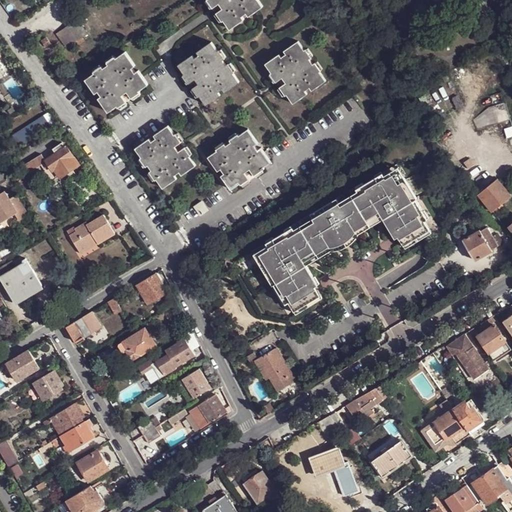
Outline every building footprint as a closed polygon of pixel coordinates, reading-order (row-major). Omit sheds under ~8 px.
[(231,31),(245,22),(243,19),(241,16),(247,13),(248,15),(250,18),(264,9),(258,0),(209,0),(210,1),(209,2),(214,10),(217,9),(220,13),(217,15),(224,23),(225,23),(231,31)] [(68,48),(89,34),(79,20),(58,34),(68,48)] [(43,41),(47,47),(51,43),(47,38),(43,41)] [(207,105),(220,96),(219,93),(217,91),(222,88),(223,90),(225,93),(240,83),(233,73),(235,72),(230,64),(228,65),(224,60),(226,59),(220,50),(218,51),(212,42),(199,51),(200,54),(196,57),(194,54),(180,64),(186,74),(184,76),(189,84),(193,82),(195,87),(193,88),(199,96),(200,95),(207,105)] [(298,43),(285,52),(287,54),(288,57),(284,59),(282,57),(280,56),(267,65),(272,74),(270,75),(276,84),(279,82),(282,85),(279,87),(286,97),(288,96),(294,105),(308,96),(306,94),(311,90),(313,92),(326,83),(320,74),(322,72),(316,63),(314,65),(311,61),(313,59),(307,50),(305,52),(298,43)] [(52,52),(56,58),(60,56),(56,49),(52,52)] [(87,79),(96,93),(99,92),(102,90),(105,95),(102,97),(100,98),(109,111),(117,105),(119,108),(127,103),(125,100),(130,97),(132,99),(141,92),(140,89),(148,84),(140,72),(136,74),(134,75),(130,70),(133,68),(136,66),(126,52),(117,58),(116,56),(107,62),(109,65),(103,69),(101,66),(94,71),(96,74),(87,79)] [(505,102),(472,115),(478,130),(511,118),(505,102)] [(219,172),(224,181),(227,179),(233,188),(241,183),(242,185),(250,179),(248,176),(247,173),(251,170),(253,173),(255,176),(266,168),(265,166),(271,162),(266,153),(267,152),(262,144),(259,145),(256,141),(259,139),(252,130),(251,131),(245,122),(237,126),(236,125),(226,132),(228,135),(223,138),(221,135),(212,141),(213,143),(205,148),(211,157),(209,159),(215,167),(219,165),(222,170),(219,172)] [(164,188),(179,178),(177,176),(182,172),(184,175),(197,165),(191,156),(193,154),(187,145),(183,147),(181,149),(178,145),(181,143),(183,141),(178,132),(176,133),(170,125),(156,134),(158,137),(159,140),(154,142),(153,140),(151,138),(136,147),(142,156),(141,157),(147,166),(149,164),(153,169),(150,171),(156,180),(158,178),(164,188)] [(65,148),(62,144),(54,150),(57,155),(65,148)] [(80,166),(67,148),(65,148),(57,155),(47,162),(54,171),(55,170),(61,179),(80,166)] [(398,168),(391,173),(398,185),(401,183),(412,202),(415,200),(417,199),(398,168)] [(277,285),(274,286),(282,299),(285,297),(293,310),(319,294),(311,281),(315,279),(306,266),(301,257),(307,253),(312,262),(342,244),(339,238),(345,235),(349,240),(378,222),(373,213),(378,210),(383,219),(391,232),(395,230),(402,244),(428,228),(420,215),(423,213),(415,200),(412,202),(401,183),(398,185),(391,173),(377,181),(375,178),(363,186),(365,188),(339,204),(313,220),(289,237),(286,232),(273,240),(275,243),(261,251),(269,263),(266,265),(277,285)] [(478,193),(493,211),(497,208),(511,196),(497,178),(478,193)] [(7,192),(0,196),(0,222),(2,225),(16,216),(20,214),(11,200),(7,192)] [(20,214),(16,216),(21,223),(30,217),(18,197),(11,200),(20,214)] [(336,200),(310,215),(313,220),(339,204),(336,200)] [(196,207),(201,215),(209,210),(204,202),(196,207)] [(493,211),(497,216),(501,212),(497,208),(493,211)] [(378,210),(373,213),(378,222),(383,219),(378,210)] [(104,218),(85,229),(93,244),(95,247),(115,236),(104,218)] [(83,227),(67,237),(77,254),(93,244),(85,229),(83,227)] [(428,228),(402,244),(406,250),(432,234),(428,228)] [(489,244),(484,235),(481,230),(464,240),(475,260),(493,251),(492,250),(498,247),(495,241),(489,244)] [(490,232),(484,235),(489,244),(495,241),(493,238),(490,232)] [(345,235),(339,238),(342,244),(349,240),(345,235)] [(498,235),(493,238),(495,241),(498,247),(502,245),(498,235)] [(95,247),(93,244),(77,254),(79,256),(95,247)] [(261,251),(253,255),(273,287),(274,286),(277,285),(266,265),(269,263),(261,251)] [(307,253),(301,257),(306,266),(312,262),(307,253)] [(1,277),(15,301),(32,291),(32,292),(43,286),(27,259),(23,261),(25,263),(16,269),(1,277)] [(0,275),(1,277),(16,269),(13,263),(0,270),(0,275)] [(157,273),(138,284),(145,296),(149,303),(168,292),(157,273)] [(138,284),(131,289),(138,300),(145,296),(138,284)] [(17,305),(34,296),(32,292),(32,291),(15,301),(17,305)] [(319,294),(293,310),(296,316),(323,300),(319,294)] [(112,300),(108,302),(116,315),(123,311),(119,304),(115,306),(112,300)] [(68,327),(77,343),(83,339),(102,327),(93,312),(68,327)] [(496,314),(483,322),(486,328),(478,333),(494,356),(505,348),(502,344),(507,340),(493,320),(498,318),(496,314)] [(158,345),(148,328),(124,342),(129,350),(127,351),(133,362),(158,345)] [(467,332),(449,343),(453,349),(471,339),(467,332)] [(177,367),(196,355),(186,338),(167,350),(177,367)] [(474,344),(459,354),(472,374),(477,371),(479,374),(489,367),(474,344)] [(285,346),(266,357),(280,378),(287,388),(304,377),(285,346)] [(167,350),(157,356),(167,373),(177,367),(167,350)] [(8,364),(19,382),(40,370),(30,351),(8,364)] [(266,357),(262,360),(275,381),(280,378),(266,357)] [(201,369),(183,379),(195,398),(212,388),(201,369)] [(35,383),(45,401),(63,389),(60,383),(61,382),(55,372),(35,383)] [(189,403),(195,398),(183,379),(177,384),(189,403)] [(385,399),(377,387),(346,405),(353,414),(358,410),(364,419),(375,412),(372,408),(385,399)] [(217,395),(191,411),(202,429),(228,412),(217,395)] [(448,398),(441,403),(445,410),(452,404),(448,398)] [(472,398),(466,402),(472,411),(475,409),(481,416),(483,414),(472,398)] [(465,400),(454,407),(468,428),(482,418),(481,416),(475,409),(472,411),(466,402),(465,400)] [(269,415),(277,411),(271,402),(264,406),(269,415)] [(59,415),(69,433),(86,424),(74,405),(59,415)] [(454,407),(435,421),(447,438),(454,433),(460,430),(462,434),(469,429),(468,428),(454,407)] [(186,409),(178,414),(181,419),(189,414),(186,409)] [(336,412),(330,415),(336,423),(341,419),(336,412)] [(178,414),(171,419),(174,423),(181,419),(178,414)] [(336,423),(330,415),(317,423),(326,436),(340,429),(336,423)] [(340,429),(344,435),(349,430),(349,426),(346,416),(341,419),(336,423),(340,429)] [(482,418),(468,428),(469,429),(471,432),(485,422),(482,418)] [(141,426),(146,435),(157,428),(152,419),(141,426)] [(87,423),(92,433),(95,432),(93,429),(96,427),(92,421),(87,423)] [(92,433),(87,423),(86,424),(69,433),(69,434),(78,449),(96,438),(92,433)] [(157,428),(146,435),(151,444),(163,436),(160,431),(164,429),(162,424),(157,428)] [(471,432),(469,429),(462,434),(465,437),(471,432)] [(60,431),(52,435),(55,440),(62,436),(60,431)] [(413,454),(402,439),(401,439),(389,447),(389,448),(400,463),(413,454)] [(0,445),(0,451),(10,469),(20,463),(7,441),(0,445)] [(386,442),(369,455),(372,460),(384,451),(382,449),(386,446),(388,445),(386,442)] [(339,444),(312,455),(322,470),(324,469),(331,467),(331,469),(346,463),(339,444)] [(45,445),(31,455),(35,460),(49,451),(45,445)] [(384,451),(372,460),(382,473),(392,466),(394,468),(400,463),(389,448),(388,448),(384,451)] [(78,464),(90,483),(110,471),(98,452),(78,464)] [(312,455),(310,455),(316,472),(322,470),(312,455)] [(511,468),(505,459),(498,463),(507,477),(511,473),(511,468)] [(392,466),(382,473),(384,476),(394,468),(392,466)] [(494,467),(473,481),(488,502),(499,494),(508,488),(509,488),(494,467)] [(263,470),(245,483),(259,502),(269,495),(271,498),(279,492),(263,470)] [(467,483),(463,486),(475,503),(474,503),(478,509),(482,506),(467,483)] [(95,511),(102,508),(104,508),(105,507),(106,506),(106,504),(106,502),(106,501),(105,500),(103,500),(95,486),(68,502),(73,511),(95,511)] [(463,486),(446,497),(456,511),(461,511),(474,503),(475,503),(463,486)] [(511,494),(511,493),(508,488),(499,494),(503,500),(511,494)] [(227,493),(204,509),(205,511),(237,511),(239,511),(227,493)] [(269,495),(259,502),(263,507),(273,500),(271,498),(269,495)] [(478,509),(474,503),(461,511),(476,511),(479,510),(478,509)]
